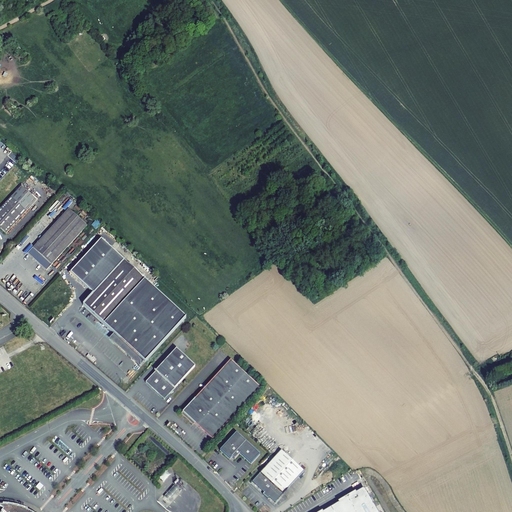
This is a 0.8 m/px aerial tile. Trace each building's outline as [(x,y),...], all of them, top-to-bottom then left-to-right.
[(0,228),(6,234),(36,201),(21,187),(0,209),(0,228)] [(27,254),(46,271),(51,266),(51,265),(87,226),(69,210),(33,249),(33,248),(27,254)] [(123,261),(101,240),(70,272),(93,294),(123,261)] [(130,348),(144,362),(186,318),(145,280),(123,261),(94,295),(93,294),(83,305),(101,323),(119,339),(116,342),(126,352),(130,348)] [(164,400),(195,367),(176,350),(146,383),(164,400)] [(183,413),(213,441),(261,389),(231,361),(183,413)] [(251,465),(260,455),(236,433),(220,451),(230,460),(232,457),(234,460),(240,454),(251,465)] [(281,451),(265,468),(252,482),(264,493),(263,494),(268,499),(269,498),(275,503),(288,489),(304,472),(281,451)] [(170,474),(166,470),(159,477),(164,481),(170,474)] [(174,495),(179,490),(174,486),(169,491),(164,497),(169,502),(174,495)] [(377,511),(364,488),(356,493),(355,492),(338,502),(339,503),(323,511),(322,511),(321,511),(377,511)]
